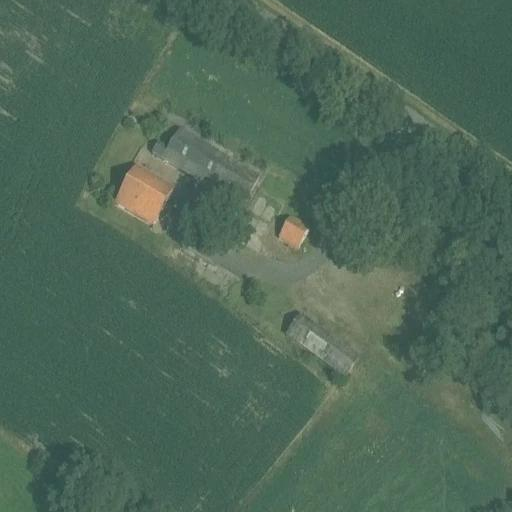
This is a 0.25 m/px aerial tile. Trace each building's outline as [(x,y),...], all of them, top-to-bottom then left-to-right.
[(259,179),(179,132),(168,151),(157,145),(151,157),(161,163),(162,162),(241,208),(259,179)] [(135,168),(114,205),(152,227),(174,190),(135,168)] [(459,275),(471,261),(477,254),(427,213),(423,218),(410,234),(459,275)] [(290,218),(278,239),(298,250),(309,230),(290,218)] [(359,359),(299,316),(285,337),(329,369),(324,375),(340,386),(359,359)]
